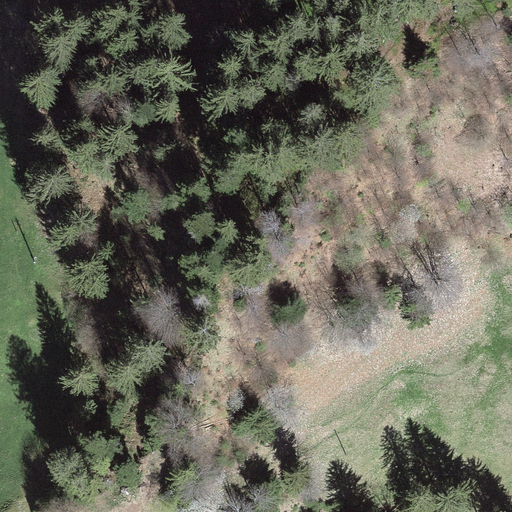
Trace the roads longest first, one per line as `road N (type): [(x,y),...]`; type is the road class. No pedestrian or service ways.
road 1 (track): [(334,511),(333,497),(369,459),(423,428),(441,403),(435,379),(408,364),(246,460),(210,511)]
road 2 (track): [(511,510),(466,483),(406,511)]
